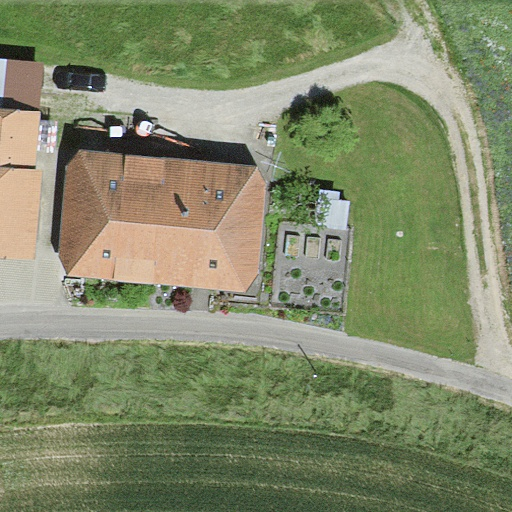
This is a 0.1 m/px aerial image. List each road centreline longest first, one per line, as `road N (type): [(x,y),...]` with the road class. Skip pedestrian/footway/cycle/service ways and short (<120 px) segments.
road 1 (track): [(437,59),(313,78),(224,107),(59,92),(43,323)]
road 2 (residential): [(0,325),(201,324),(323,342),(511,393)]
road 3 (track): [(501,389),(462,132),(437,59),(401,0)]
